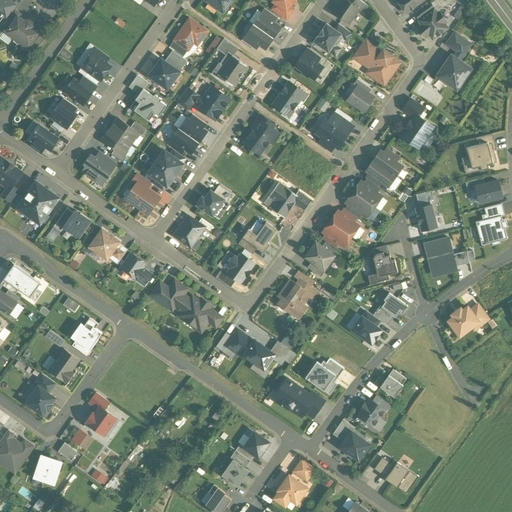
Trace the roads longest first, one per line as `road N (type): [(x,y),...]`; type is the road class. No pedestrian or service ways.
road 1 (residential): [(155,241),(249,309),(419,71),(420,59),(377,0)]
road 2 (residential): [(155,241),(325,0)]
road 3 (residential): [(181,0),(57,172)]
road 4 (residential): [(131,327),(295,441)]
road 5 (residential): [(0,400),(53,431),(131,327)]
road 6 (residential): [(310,450),(385,349),(427,313)]
road 7 (residential): [(91,0),(0,128)]
road 8 (residential): [(10,241),(131,327)]
